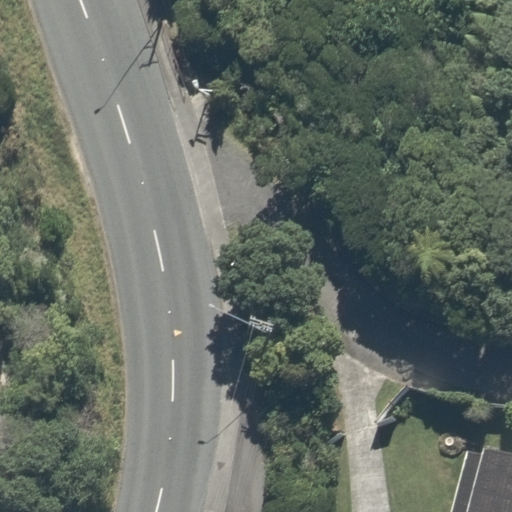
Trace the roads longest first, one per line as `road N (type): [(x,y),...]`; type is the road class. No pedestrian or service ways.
road 1 (residential): [(114,94),(261,210),(365,338),(406,361),(511,384)]
road 2 (residential): [(114,94),(154,222),(168,309),(170,426),(155,511)]
